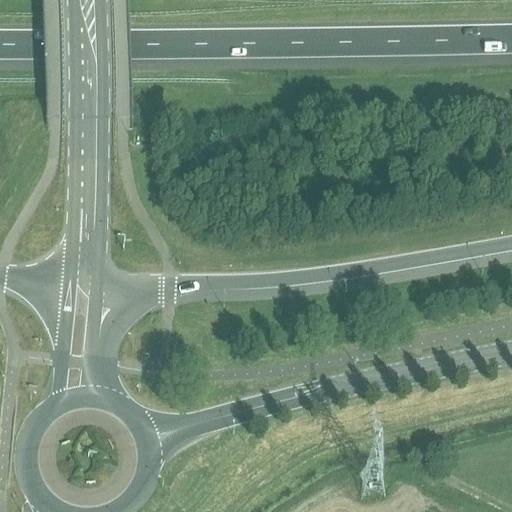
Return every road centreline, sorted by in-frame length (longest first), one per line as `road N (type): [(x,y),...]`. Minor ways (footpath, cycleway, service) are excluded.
road 1 (motorway): [(0,50),(511,44)]
road 2 (motorway): [(84,286),(314,278),(511,245)]
road 3 (tertiary): [(152,442),(231,416),(511,356)]
road 4 (primary): [(84,286),(83,0)]
road 5 (tertiary): [(75,396),(46,413),(28,451),(29,472),(48,504)]
